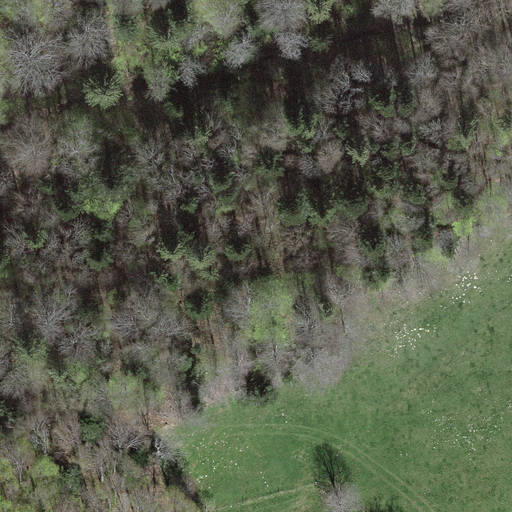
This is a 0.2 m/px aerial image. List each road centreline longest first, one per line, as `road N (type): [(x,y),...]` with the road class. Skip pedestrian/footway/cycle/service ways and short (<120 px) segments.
road 1 (track): [(0,132),(497,0)]
road 2 (track): [(223,434),(0,439)]
